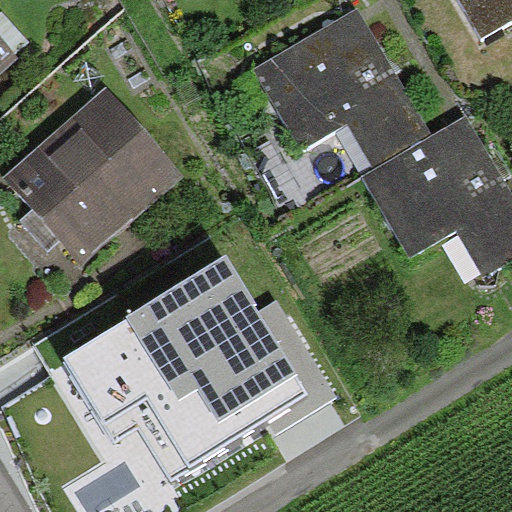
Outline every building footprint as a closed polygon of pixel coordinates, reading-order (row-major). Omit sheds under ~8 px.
[(511,0),(471,0),(493,35),(511,24),(511,0)] [(385,168),(441,133),(374,27),(362,7),(261,70),(310,148),(355,120),(385,168)] [(0,68),(14,56),(0,41),(0,68)] [(123,232),(188,171),(113,92),(16,183),(91,262),(123,232)] [(496,283),(511,272),(511,176),(487,137),(472,113),(441,133),(385,168),(371,177),(422,258),(464,231),(496,283)] [(220,344),(257,321),(212,251),(165,281),(209,351),(220,344)] [(186,460),(263,411),(220,344),(209,351),(175,373),(143,393),(186,460)]
